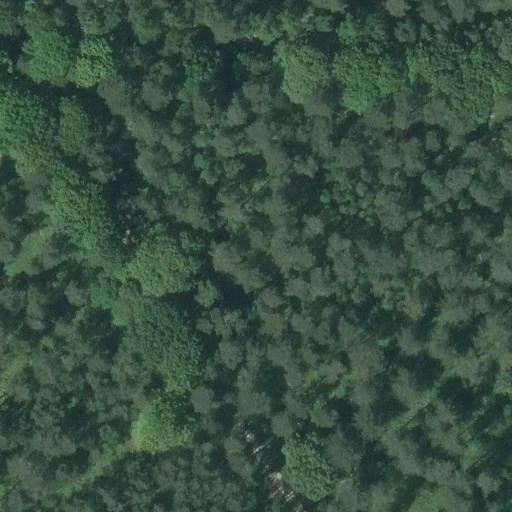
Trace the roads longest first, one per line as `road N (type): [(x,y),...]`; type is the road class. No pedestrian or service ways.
road 1 (track): [(0,56),(297,511)]
road 2 (track): [(511,184),(437,49),(245,37)]
road 3 (track): [(232,0),(245,37),(56,30),(0,36)]
